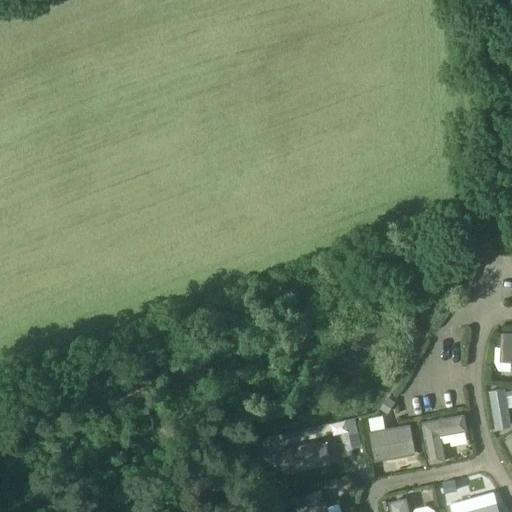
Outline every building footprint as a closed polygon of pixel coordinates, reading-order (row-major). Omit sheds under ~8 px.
[(511,331),(501,331),(500,361),(511,361),(511,331)] [(505,389),(489,391),(495,429),(511,426),(505,389)] [(387,397),(380,409),(388,414),(395,402),(387,397)] [(422,423),(430,465),(446,462),(441,436),(467,432),(464,415),(422,423)] [(375,463),(416,455),(410,424),(369,432),(375,463)] [(358,432),(349,435),(352,448),(362,445),(358,432)] [(283,476),(330,466),(325,440),(277,451),(283,476)] [(455,480),(443,482),(445,493),(457,490),(455,480)] [(328,511),(320,489),(295,499),(299,511),(328,511)] [(389,502),(391,511),(409,511),(406,498),(389,502)]
